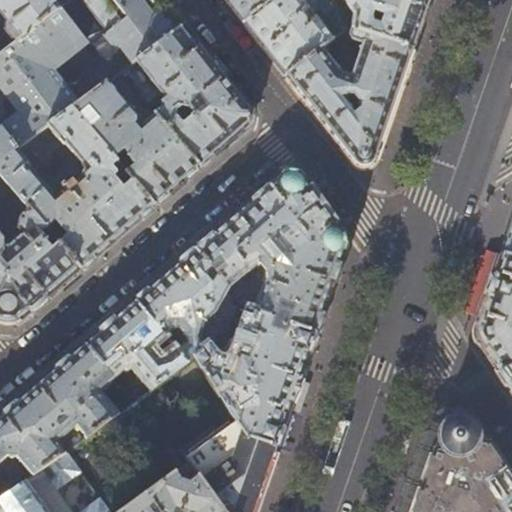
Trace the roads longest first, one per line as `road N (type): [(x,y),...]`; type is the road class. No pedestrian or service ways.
road 1 (residential): [(292,127),(6,377)]
road 2 (secondary): [(332,511),(407,285)]
road 3 (residential): [(407,285),(292,127)]
road 4 (secondary): [(441,182),(507,0)]
road 5 (residential): [(511,444),(407,285)]
road 6 (residential): [(292,127),(193,0)]
